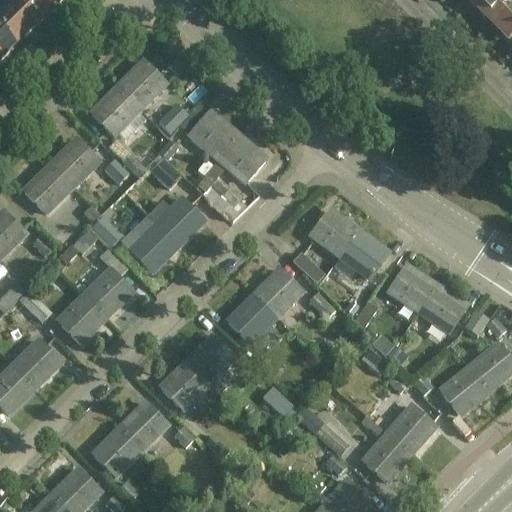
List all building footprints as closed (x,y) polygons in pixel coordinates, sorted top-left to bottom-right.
[(1,0),(11,9),(15,13),(33,31),(50,15),(35,0),(1,0)] [(35,0),(50,15),(64,0),(35,0)] [(491,0),(465,0),(479,13),(491,0)] [(511,0),(491,0),(479,13),(495,29),(511,12),(511,0)] [(11,9),(0,19),(0,32),(16,48),(33,31),(11,9)] [(511,12),(495,29),(511,46),(511,44),(511,12)] [(0,32),(0,63),(16,48),(0,32)] [(118,91),(140,114),(167,88),(144,65),(118,91)] [(140,114),(118,91),(91,117),(114,140),(140,114)] [(186,120),(175,109),(158,126),(168,137),(186,120)] [(218,165),(239,140),(212,117),(191,141),(218,165)] [(267,164),(239,140),(218,165),(198,190),(206,197),(227,172),(246,189),(267,164)] [(50,169),(73,191),(99,165),(77,143),(50,169)] [(115,143),(107,151),(121,165),(129,157),(115,143)] [(168,165),(179,152),(169,144),(158,157),(168,165)] [(145,173),(130,158),(121,166),(136,181),(145,173)] [(131,180),(114,163),(104,174),(121,190),(131,180)] [(170,193),(180,181),(161,164),(151,175),(170,193)] [(46,218),(73,191),(50,169),(24,195),(46,218)] [(204,226),(182,203),(170,215),(161,206),(147,220),(156,229),(178,252),(204,226)] [(238,203),(231,211),(240,218),(247,211),(238,203)] [(91,210),(83,217),(93,227),(101,219),(91,210)] [(340,263),(359,236),(329,214),(310,240),(340,263)] [(4,215),(0,219),(0,263),(26,238),(4,215)] [(152,278),(178,252),(156,229),(147,220),(133,235),(141,243),(130,255),(152,278)] [(121,240),(103,221),(92,232),(111,250),(121,240)] [(82,258),(98,242),(89,233),(73,249),(82,258)] [(359,236),(340,263),(371,285),(390,259),(359,236)] [(33,248),(45,260),(54,251),(42,240),(33,248)] [(79,256),(71,248),(59,261),(66,268),(79,256)] [(110,274),(84,300),(107,322),(134,296),(120,281),(128,273),(108,253),(99,262),(110,274)] [(316,288),(325,279),(301,257),(293,266),(316,288)] [(420,317),(438,290),(407,270),(389,297),(420,317)] [(255,300),(277,323),(304,296),(281,273),(255,300)] [(0,302),(0,313),(3,317),(26,295),(17,286),(0,302)] [(469,311),(438,290),(420,317),(451,338),(469,311)] [(17,305),(34,322),(42,330),(53,320),(28,295),(17,305)] [(309,306),(326,324),(335,316),(318,298),(309,306)] [(107,322),(84,300),(58,327),(80,349),(107,322)] [(277,323),(255,300),(228,326),(250,349),(277,323)] [(370,306),(356,325),(366,332),(380,312),(370,306)] [(346,317),(353,321),(359,312),(352,307),(346,317)] [(476,317),(465,334),(477,342),(486,329),(488,325),(476,317)] [(496,321),(486,329),(497,342),(507,334),(496,321)] [(373,349),(385,359),(393,349),(381,339),(373,349)] [(187,367),(210,389),(236,362),(214,340),(187,367)] [(13,370),(35,393),(61,367),(39,344),(13,370)] [(511,363),(499,348),(469,372),(489,396),(511,377),(511,363)] [(395,352),(387,362),(393,367),(401,357),(395,352)] [(268,378),(277,370),(265,357),(256,366),(268,378)] [(322,366),(332,376),(341,367),(332,357),(322,366)] [(183,416),(210,389),(187,367),(160,393),(183,416)] [(35,393),(13,370),(0,383),(0,410),(9,419),(35,393)] [(489,396),(469,372),(440,396),(460,420),(489,396)] [(396,377),(388,386),(401,398),(409,389),(396,377)] [(415,387),(425,399),(435,391),(426,379),(415,387)] [(272,393),(262,404),(286,426),(297,416),(272,393)] [(120,433),(142,456),(169,430),(147,407),(120,433)] [(388,438),(412,459),(437,431),(413,410),(395,430),(388,438)] [(388,438),(367,420),(362,426),(383,444),(364,466),(388,487),(412,459),(388,438)] [(350,449),(325,428),(315,439),(340,461),(350,449)] [(174,440),(186,452),(195,444),(183,431),(174,440)] [(116,483),(142,456),(120,433),(93,460),(116,483)] [(222,464),(231,455),(213,438),(205,447),(222,464)] [(326,467),(339,478),(347,469),(334,457),(326,467)] [(53,500),(64,511),(86,511),(102,497),(79,474),(53,500)] [(323,511),(365,511),(372,505),(348,484),(323,511)] [(118,495),(130,507),(139,498),(127,486),(118,495)] [(242,489),(234,500),(246,510),(255,499),(242,489)] [(105,508),(109,511),(125,511),(126,511),(114,499),(105,508)] [(64,511),(53,500),(40,511),(64,511)]
